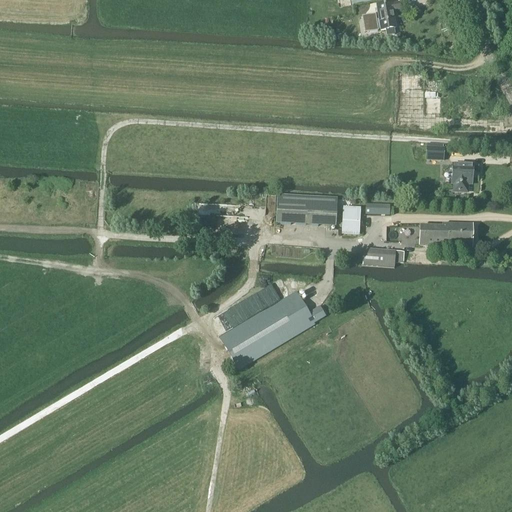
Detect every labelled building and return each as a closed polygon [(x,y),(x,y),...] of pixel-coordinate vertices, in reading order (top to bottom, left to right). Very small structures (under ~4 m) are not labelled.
[(392,3),(376,6),(381,31),(386,30),(387,36),(395,35),(394,29),(396,29),(393,11),(401,10),(399,3),(392,4),(392,3)] [(425,82),(425,90),(441,90),(441,82),(425,82)] [(441,115),(441,101),(441,90),(425,90),(424,115),(441,115)] [(473,101),(441,101),(441,115),(458,115),(458,120),(473,120),(473,101)] [(426,147),(426,160),(444,160),(444,148),(426,147)] [(472,166),(453,165),(452,185),(454,185),(454,193),(466,194),(468,192),(468,185),(472,186),(472,176),(471,176),(471,172),(472,172),(472,166)] [(277,194),(275,223),(335,227),(337,197),(277,194)] [(366,204),(366,216),(390,216),(390,205),(366,204)] [(360,209),(343,208),(341,236),(359,236),(360,209)] [(472,248),(472,226),(418,225),(418,247),(465,248),(466,249),(469,249),(470,248),(472,248)] [(363,251),(363,262),(377,262),(376,266),(395,266),(395,252),(363,251)] [(296,295),(220,341),(237,370),(325,318),(319,308),(308,315),(296,295)]
